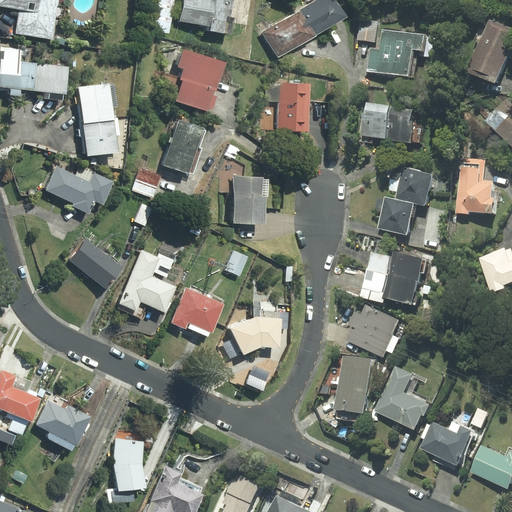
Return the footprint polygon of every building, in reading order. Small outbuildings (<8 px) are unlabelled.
[(0,0),(0,8),(14,10),(12,34),(53,39),(57,0),(0,0)] [(168,0),(150,0),(147,32),(166,34),(168,0)] [(226,18),(227,0),(175,0),(173,22),(200,25),(199,31),(226,35),(229,18),(226,18)] [(329,0),(310,0),(292,10),(293,11),(308,36),(340,17),(329,0)] [(271,57),(308,36),(293,11),(292,10),(256,32),(271,57)] [(511,54),(511,31),(491,23),(470,75),(499,87),(511,54)] [(359,24),(357,41),(378,44),(380,27),(359,24)] [(415,79),(418,53),(423,54),(423,59),(437,60),(439,40),(384,33),(381,52),(371,51),(368,74),(415,79)] [(176,69),(172,81),(175,81),(168,101),(201,112),(218,61),(175,47),(169,66),(176,69)] [(57,101),(59,64),(15,61),(16,49),(0,48),(0,89),(4,90),(3,96),(13,96),(14,91),(42,93),(41,100),(57,101)] [(274,102),(272,129),(303,131),(306,84),(261,81),(260,101),(274,102)] [(108,137),(112,137),(108,85),(72,88),(77,156),(109,153),(108,137)] [(511,103),(509,101),(488,124),(511,145),(511,103)] [(370,106),(365,137),(416,146),(421,115),(370,106)] [(198,130),(172,121),(157,166),(183,174),(198,130)] [(495,202),(496,183),(485,182),(486,162),(462,160),(458,217),(470,218),(471,215),(496,217),(497,202),(495,202)] [(97,205),(108,181),(75,166),(71,175),(51,166),(40,190),(66,202),(64,208),(81,215),(87,201),(97,205)] [(158,175),(135,167),(127,191),(150,199),(158,175)] [(406,170),(398,201),(387,199),(386,202),(379,200),(376,213),(383,215),(380,230),(410,237),(418,206),(429,209),(436,177),(421,173),(406,170)] [(255,176),(229,175),(226,223),(255,225),(257,199),(261,199),(261,190),(258,190),(259,179),(255,178),(255,176)] [(150,209),(137,204),(131,223),(144,227),(150,209)] [(188,221),(184,231),(196,237),(201,227),(188,221)] [(83,237),(64,259),(98,289),(117,267),(83,237)] [(511,248),(480,260),(492,296),(508,291),(508,288),(511,286),(511,248)] [(146,309),(159,314),(173,282),(163,278),(172,257),(160,251),(156,258),(137,250),(113,304),(130,311),(143,317),(146,309)] [(246,257),(230,250),(222,270),(238,276),(246,257)] [(386,302),(415,308),(426,261),(396,254),(395,260),(371,255),(365,284),(372,286),(368,301),(385,305),(386,302)] [(181,327),(203,337),(219,302),(182,285),(165,323),(180,330),(181,327)] [(256,300),(255,311),(248,310),(247,318),(233,317),(224,330),(236,355),(253,347),(274,348),(274,329),(283,329),(283,313),(274,312),(274,302),(256,300)] [(402,322),(367,307),(363,316),(356,314),(350,328),(353,330),(348,342),(386,359),(402,322)] [(342,414),(368,416),(373,360),(340,357),(335,417),(342,418),(342,414)] [(265,371),(250,365),(242,384),(257,390),(265,371)] [(428,422),(434,408),(427,405),(430,400),(416,394),(422,379),(396,368),(376,413),(419,432),(424,421),(428,422)] [(33,381),(1,369),(0,370),(0,408),(32,421),(41,399),(28,394),(33,381)] [(72,450),(89,417),(68,406),(66,410),(48,401),(35,425),(49,433),(47,437),(72,450)] [(491,414),(480,409),(472,426),(483,431),(491,414)] [(469,459),(480,436),(454,423),(450,432),(434,424),(432,428),(427,426),(421,439),(426,441),(422,450),(460,469),(466,457),(469,459)] [(144,442),(116,439),(114,464),(118,488),(118,491),(132,489),(146,487),(142,464),(144,442)] [(490,451),(484,448),(472,472),(510,492),(511,486),(511,449),(508,455),(492,447),(490,451)] [(196,511),(204,494),(200,493),(202,488),(180,479),(181,475),(166,468),(147,511),(196,511)] [(227,493),(250,504),(260,484),(241,475),(237,482),(233,480),(227,493)] [(107,490),(109,504),(134,501),(132,489),(118,491),(118,488),(107,490)] [(246,511),(250,504),(227,493),(222,503),(227,505),(223,511),(246,511)] [(310,511),(276,495),(268,511),(310,511)] [(24,511),(0,501),(0,511),(24,511)]
